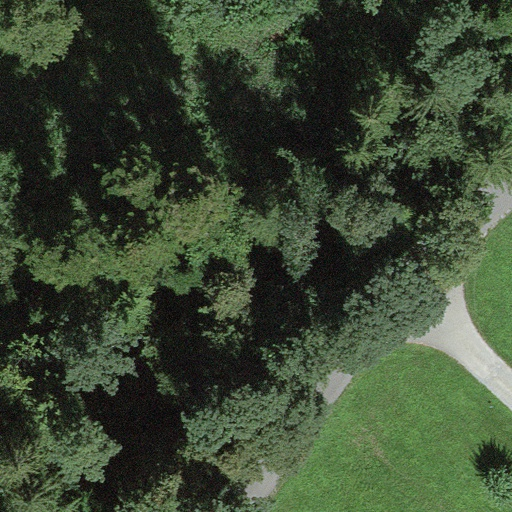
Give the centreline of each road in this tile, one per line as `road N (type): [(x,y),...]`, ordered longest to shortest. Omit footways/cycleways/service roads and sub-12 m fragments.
road 1 (unclassified): [(232,511),(407,288),(511,188)]
road 2 (track): [(407,288),(511,398)]
